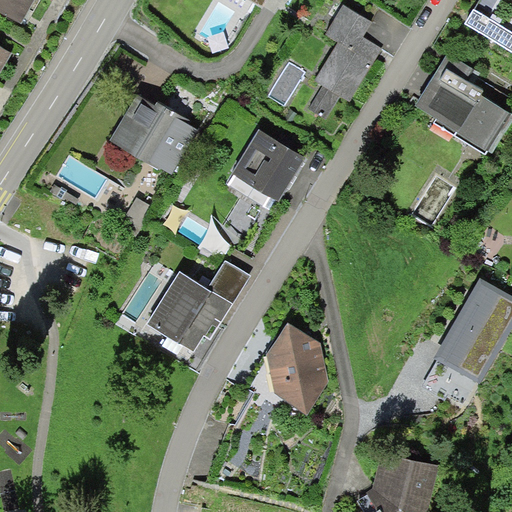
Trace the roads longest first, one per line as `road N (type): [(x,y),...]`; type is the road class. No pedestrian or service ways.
road 1 (residential): [(162,511),(192,416),(296,229)]
road 2 (residential): [(296,229),(318,251),(352,419),(331,511)]
road 3 (residential): [(296,229),(441,0)]
road 4 (tertiary): [(113,0),(0,184)]
